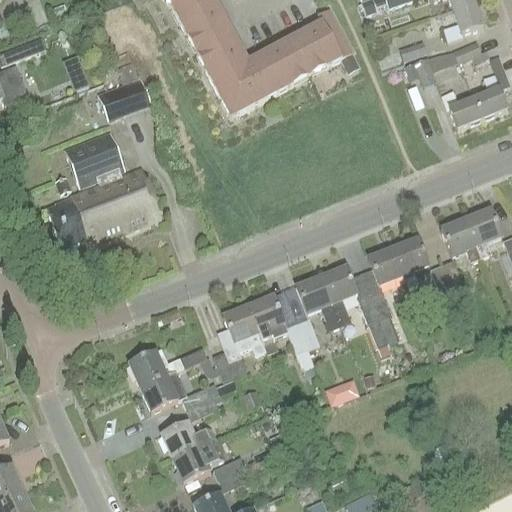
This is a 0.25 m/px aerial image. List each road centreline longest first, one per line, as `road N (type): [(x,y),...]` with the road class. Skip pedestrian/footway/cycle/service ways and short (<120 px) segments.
road 1 (tertiary): [(48,326),(83,325),(143,305),(511,159)]
road 2 (tertiary): [(99,511),(42,385),(48,326)]
